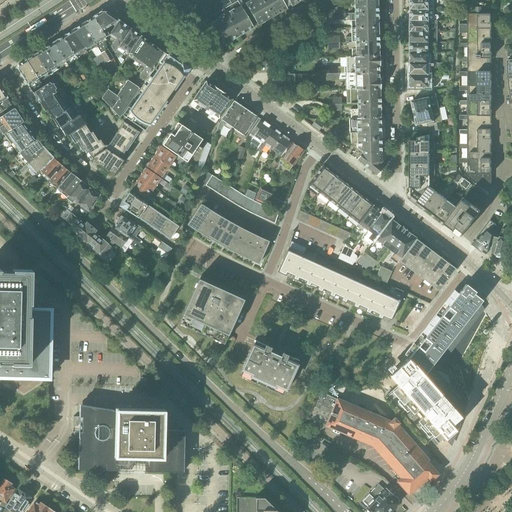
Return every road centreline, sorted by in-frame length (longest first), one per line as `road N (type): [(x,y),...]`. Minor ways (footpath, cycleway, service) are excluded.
road 1 (tertiary): [(0,183),(342,511)]
road 2 (residential): [(266,282),(405,345),(470,266)]
road 3 (residential): [(458,254),(499,186),(505,121),(498,52),(508,16)]
road 4 (residential): [(395,0),(398,172),(388,198)]
road 5 (residential): [(0,65),(39,126),(113,190)]
road 6 (secondary): [(511,370),(455,488),(433,511)]
road 7 (residential): [(113,190),(206,60)]
road 8 (residential): [(320,146),(266,282)]
road 9 (tertiary): [(320,146),(219,69)]
road 10 (residential): [(219,69),(325,0)]
